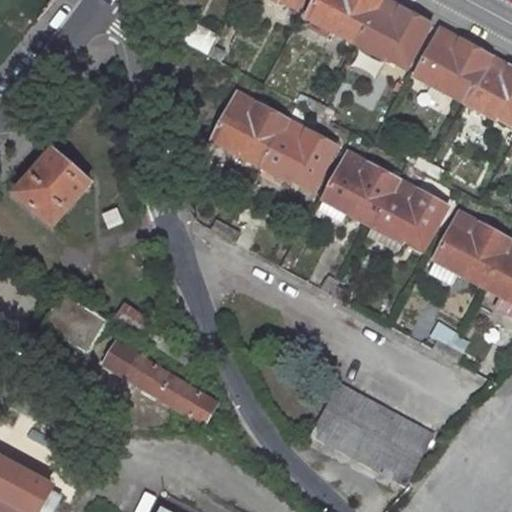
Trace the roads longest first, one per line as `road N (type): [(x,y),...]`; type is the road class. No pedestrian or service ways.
road 1 (residential): [(182,265),(204,261),(235,271),(458,392)]
road 2 (residential): [(339,511),(239,407),(182,265)]
road 3 (residential): [(182,265),(133,28),(113,0)]
road 4 (residential): [(0,117),(101,0)]
